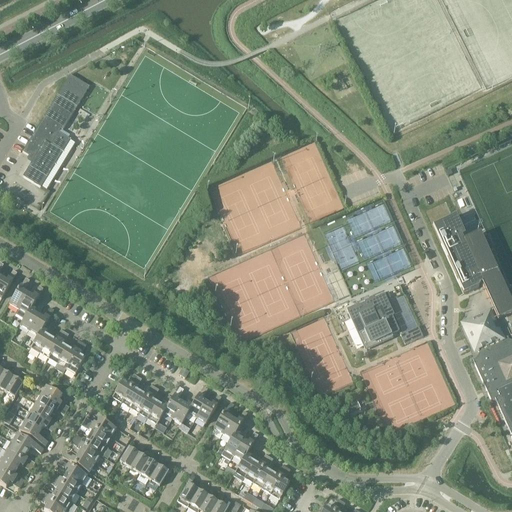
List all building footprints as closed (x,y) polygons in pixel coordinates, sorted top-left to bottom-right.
[(32,162),(29,168),(22,178),(40,189),(70,141),(58,134),(61,130),(62,131),(89,88),(69,76),(59,93),(22,153),(30,158),(29,160),(32,162)] [(463,295),(478,288),(478,286),(481,285),(490,303),(493,311),(494,312),(497,319),(498,321),(500,320),(505,318),(511,314),(511,306),(500,280),(499,281),(497,277),(490,279),(488,275),(495,272),(493,268),(494,267),(480,234),(479,234),(478,235),(463,241),(461,238),(464,236),(455,217),(432,227),(463,295)] [(0,281),(0,300),(1,301),(13,282),(12,282),(17,274),(13,272),(8,279),(8,280),(6,282),(2,279),(0,281)] [(20,287),(9,305),(18,311),(28,295),(23,292),(25,290),(25,289),(29,282),(25,279),(21,287),(20,287)] [(18,311),(26,316),(27,316),(36,301),(37,301),(39,298),(38,298),(43,290),(39,288),(34,295),(34,296),(32,298),(28,295),(18,311)] [(365,302),(364,302),(364,303),(348,311),(364,347),(399,332),(392,317),(394,316),(387,301),(384,294),(369,301),(370,303),(366,305),(365,302)] [(27,316),(26,316),(19,327),(29,333),(38,317),(34,314),(35,312),(36,311),(35,311),(40,304),(37,301),(36,301),(27,316)] [(29,333),(37,338),(38,338),(47,323),(49,320),(49,319),(54,312),(50,309),(45,317),(43,320),(38,317),(29,333)] [(468,323),(465,324),(465,325),(466,327),(464,327),(464,328),(474,350),(474,349),(475,351),(476,350),(477,351),(479,355),(478,355),(477,359),(477,360),(472,362),(490,401),(495,399),(511,438),(511,342),(509,341),(506,342),(504,336),(500,338),(490,316),(488,317),(487,315),(473,321),(474,321),(469,323),(468,323)] [(38,338),(37,338),(31,349),(40,355),(49,339),(45,336),(46,334),(47,333),(46,333),(51,326),(47,323),(38,338)] [(422,338),(417,327),(406,333),(411,343),(422,338)] [(49,339),(40,355),(49,360),(65,334),(61,331),(56,339),(54,342),(49,339)] [(49,360),(57,365),(67,350),(62,347),(64,344),(69,336),(65,334),(49,360)] [(67,350),(57,365),(66,371),(82,344),(78,342),(73,350),(73,349),(73,350),(72,353),(67,350)] [(82,344),(66,371),(75,376),(85,360),(84,360),(79,357),(81,355),(81,354),(86,347),(82,344)] [(0,378),(0,390),(4,393),(13,378),(12,377),(5,373),(10,366),(7,363),(2,371),(4,372),(0,378)] [(16,369),(12,377),(13,378),(4,393),(14,399),(24,385),(15,379),(20,372),(16,369)] [(183,370),(179,377),(179,376),(184,379),(184,380),(189,373),(183,370)] [(112,399),(121,405),(137,378),(134,376),(129,383),(128,384),(129,384),(127,386),(122,384),(122,383),(112,399)] [(121,405),(130,410),(140,394),(135,391),(136,389),(137,389),(137,388),(141,381),(137,378),(121,405)] [(130,410),(139,415),(155,389),(151,386),(146,394),(144,397),(140,394),(130,410)] [(62,397),(46,387),(40,397),(67,413),(69,409),(61,404),(62,404),(61,404),(58,402),(61,398),(62,397)] [(188,415),(196,420),(206,404),(201,401),(203,399),(203,398),(208,391),(204,388),(199,396),(196,399),(197,399),(188,415)] [(147,421),(157,405),(152,402),(154,399),(159,391),(155,389),(139,415),(147,421)] [(174,396),(172,399),(163,415),(172,420),(182,405),(177,402),(179,399),(183,391),(179,389),(175,396),(174,396)] [(40,397),(35,405),(51,415),(54,410),(56,412),(57,412),(64,417),(67,413),(40,397)] [(157,405),(147,421),(157,426),(163,415),(172,399),(168,397),(163,405),(162,408),(157,405)] [(181,426),(188,415),(197,399),(196,399),(193,397),(188,404),(188,405),(186,407),(182,405),(172,420),(181,426)] [(211,407),(206,404),(196,420),(205,426),(217,407),(221,399),(217,397),(212,404),(212,405),(211,407)] [(222,436),(232,420),(227,417),(229,415),(229,414),(234,407),(230,404),(225,412),(225,411),(213,430),(222,436)] [(51,415),(35,405),(30,414),(56,430),(58,426),(51,422),(51,421),(50,421),(48,420),(51,415)] [(222,436),(231,441),(240,426),(241,426),(243,423),(247,415),(243,412),(239,420),(238,420),(237,423),(232,420),(222,436)] [(30,414),(24,423),(40,432),(43,428),(45,429),(46,430),(46,429),(53,434),(56,430),(30,414)] [(86,419),(84,423),(110,439),(116,430),(100,420),(99,421),(100,421),(97,426),(94,424),(86,419)] [(37,437),(40,432),(24,423),(19,432),(37,443),(38,443),(45,448),(48,444),(40,439),(40,438),(40,439),(37,437)] [(105,448),(110,439),(84,423),(81,427),(89,432),(92,434),(89,438),(105,448)] [(230,463),(233,458),(243,442),(238,439),(239,437),(240,437),(240,436),(244,428),(241,426),(240,426),(231,441),(223,453),(221,457),(230,463)] [(251,448),(252,448),(254,444),(253,444),(258,437),(254,434),(249,442),(247,445),(243,442),(233,458),(242,463),(251,448)] [(41,455),(43,451),(36,446),(17,435),(11,444),(27,453),(30,449),(33,450),(32,450),(33,451),(33,450),(41,455)] [(108,450),(105,448),(89,438),(86,443),(84,442),(84,441),(83,441),(75,437),(73,441),(99,457),(103,459),(108,450)] [(94,465),(99,457),(73,441),(71,444),(78,449),(79,450),(79,449),(81,451),(78,456),(94,465)] [(11,444),(6,452),(32,469),(35,465),(27,460),(27,459),(27,460),(24,458),(27,453),(11,444)] [(119,463),(129,470),(139,455),(140,456),(145,448),(142,446),(137,454),(128,449),(119,463)] [(251,458),(255,450),(252,448),(251,448),(242,463),(235,474),(244,480),(254,464),(249,461),(250,458),(251,458)] [(22,468),(30,473),(32,469),(6,452),(1,461),(17,471),(19,466),(22,468)] [(129,470),(139,476),(148,461),(150,462),(155,454),(151,452),(146,460),(140,456),(139,455),(129,470)] [(88,475),(94,465),(78,456),(75,461),(73,459),(72,459),(65,454),(62,458),(70,463),(88,475)] [(244,480),(253,485),(269,459),(265,456),(260,464),(258,467),(254,464),(244,480)] [(139,476),(149,482),(158,467),(160,468),(165,460),(161,458),(156,466),(150,462),(148,461),(139,476)] [(253,485),(261,490),(271,474),(266,472),(268,469),(273,461),(269,459),(253,485)] [(1,461),(0,462),(0,472),(22,486),(24,482),(17,477),(16,477),(14,475),(17,471),(1,461)] [(68,472),(65,477),(81,486),(87,477),(68,466),(60,461),(58,466),(65,470),(66,471),(68,472)] [(149,482),(159,488),(168,473),(169,474),(174,466),(171,464),(166,472),(160,468),(158,467),(149,482)] [(276,477),(271,474),(261,490),(270,496),(286,469),(282,467),(278,474),(277,474),(277,475),(276,477)] [(286,479),(290,472),(286,469),(270,496),(279,501),(289,485),(288,485),(284,482),(285,480),(286,479)] [(12,485),(19,490),(22,486),(0,472),(0,485),(6,489),(6,488),(9,483),(11,485),(12,485)] [(76,495),(81,486),(65,477),(63,482),(60,480),(52,475),(50,479),(76,495)] [(177,503),(187,510),(198,491),(196,490),(190,486),(195,479),(191,476),(186,485),(188,485),(177,503)] [(55,494),(71,504),(76,495),(50,479),(47,483),(55,488),(58,489),(55,494)] [(198,491),(187,510),(191,511),(198,511),(208,497),(206,496),(200,492),(205,484),(201,482),(196,490),(198,491)] [(212,511),(218,503),(216,502),(210,498),(214,490),(211,488),(206,496),(208,497),(198,511),(212,511)] [(69,511),(73,505),(71,504),(55,494),(52,499),(49,497),(50,497),(49,497),(41,492),(39,496),(63,511),(69,511)] [(212,511),(226,511),(228,509),(219,504),(224,496),(221,494),(219,496),(216,502),(218,503),(212,511)] [(43,511),(63,511),(39,496),(36,500),(44,505),(45,505),(47,507),(44,511),(43,511)] [(322,511),(335,511),(341,503),(337,500),(332,508),(331,511),(326,508),(325,507),(322,511)] [(341,503),(335,511),(340,511),(345,505),(341,503)]
